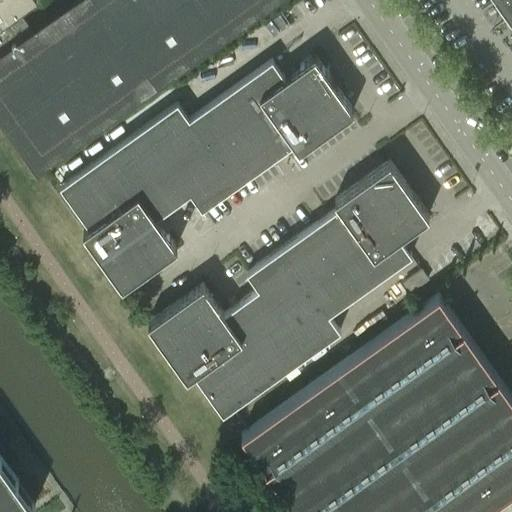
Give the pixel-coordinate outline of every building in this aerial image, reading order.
[(272,0),(67,0),(32,25),(20,9),(32,0),(0,0),(0,117),(36,168),(272,0)] [(502,8),(511,0),(494,0),(496,2),(497,2),(502,8)] [(510,19),(511,22),(511,0),(502,8),(506,15),(509,20),(510,19)] [(271,56),(188,115),(236,182),(293,141),(298,147),(353,108),(313,53),(284,74),(271,56)] [(236,182),(188,115),(176,99),(59,183),(88,224),(82,229),(121,284),(176,245),(155,215),(189,190),(201,207),(236,182)] [(338,203),(280,245),(328,311),(411,252),(398,234),(428,213),(389,158),(334,197),(338,203)] [(339,327),(328,311),(280,245),(246,269),(258,286),(223,310),(202,281),(147,320),(186,375),(192,370),(222,411),(339,327)] [(403,279),(410,289),(428,276),(421,267),(403,279)] [(511,395),(438,291),(241,431),(299,511),(474,511),(511,485),(511,395)] [(278,392),(282,398),(395,320),(389,312),(347,341),(348,343),(278,392)] [(0,455),(0,511),(21,511),(34,503),(0,455)]
